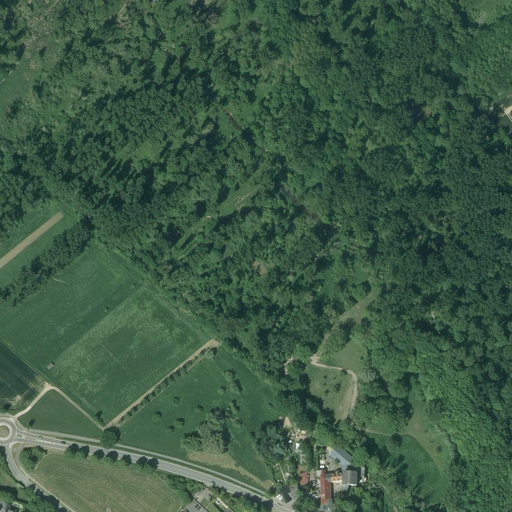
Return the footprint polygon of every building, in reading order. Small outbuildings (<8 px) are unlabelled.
[(300,355),(288,366),(293,371),(305,359),(300,355)] [(352,458),(337,446),(330,455),(329,455),(343,466),(343,474),(344,474),(350,473),(352,458)] [(336,475),(325,476),(326,482),(330,482),(344,481),(344,474),(343,474),(340,474),(340,471),(335,472),(336,475)] [(357,472),(350,473),(349,486),(357,486),(357,478),(357,472)] [(307,474),(296,477),(298,483),(308,483),(308,479),(306,478),(307,474)] [(297,483),(289,487),(291,492),(294,491),(293,490),(299,488),(297,483)] [(290,502),(286,495),(291,492),(289,487),(280,491),(287,504),(290,502)] [(331,502),(331,494),(326,494),(321,494),(322,504),(331,504),(331,502)] [(11,505),(5,503),(3,510),(6,511),(7,508),(10,509),(11,505)]
